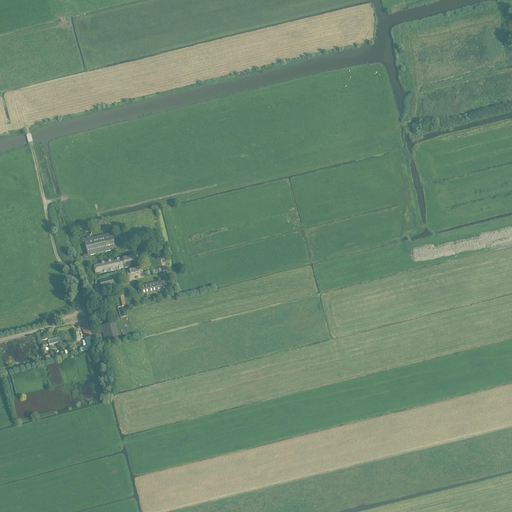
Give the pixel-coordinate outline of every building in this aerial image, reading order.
[(112,234),(85,240),(88,256),(115,250),(112,234)] [(139,272),(135,256),(123,259),(126,268),(129,268),(130,274),(139,272)] [(123,259),(100,264),(94,265),(96,275),(123,269),(126,268),(123,259)] [(112,278),(100,281),(101,288),(114,285),(112,278)] [(141,286),(143,296),(172,290),(170,280),(141,286)] [(120,318),(127,316),(125,306),(126,306),(125,302),(124,302),(123,295),(120,296),(122,302),(123,307),(118,308),(120,318)] [(87,347),(80,348),(81,352),(96,349),(89,322),(81,324),(87,347)] [(113,323),(101,326),(105,340),(117,337),(113,323)] [(59,337),(48,340),(49,346),(60,343),(59,337)]
